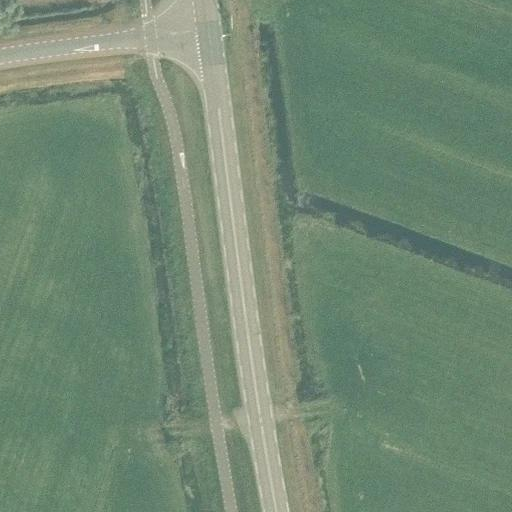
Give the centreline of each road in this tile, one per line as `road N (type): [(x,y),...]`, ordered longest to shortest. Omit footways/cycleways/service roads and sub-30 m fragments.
road 1 (primary): [(273,511),(208,31)]
road 2 (tertiary): [(0,57),(208,31)]
